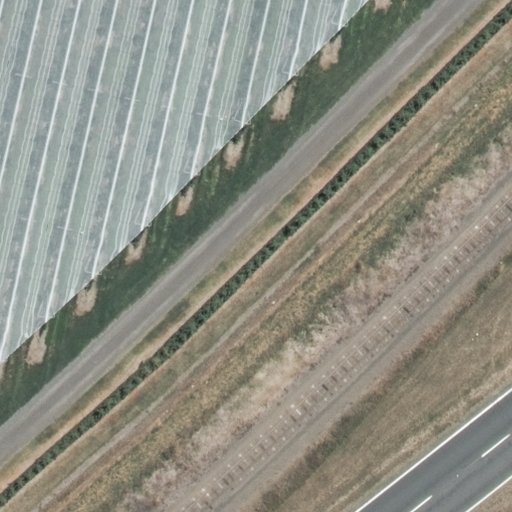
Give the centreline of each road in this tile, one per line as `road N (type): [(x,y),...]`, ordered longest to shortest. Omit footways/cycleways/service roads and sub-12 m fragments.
road 1 (unknown): [(490,0),(249,251),(0,475)]
road 2 (tertiary): [(410,511),(511,431)]
